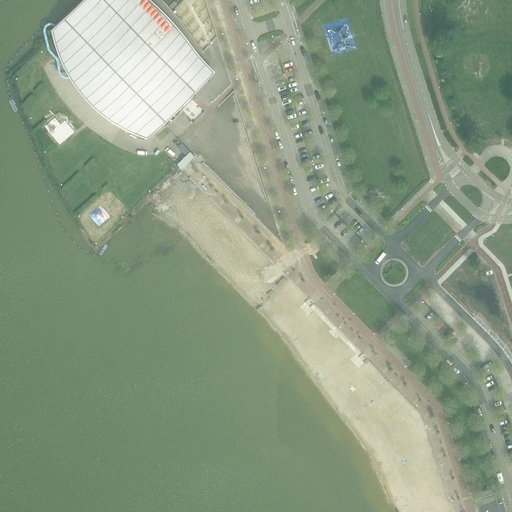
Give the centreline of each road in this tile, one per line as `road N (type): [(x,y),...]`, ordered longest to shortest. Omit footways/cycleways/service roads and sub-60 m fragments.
road 1 (residential): [(249,31),(307,215),(364,269)]
road 2 (residential): [(392,243),(338,183),(286,19)]
road 3 (residential): [(393,300),(467,376),(511,502)]
road 4 (tertiary): [(436,140),(398,0)]
road 5 (residential): [(511,383),(488,341),(421,274)]
